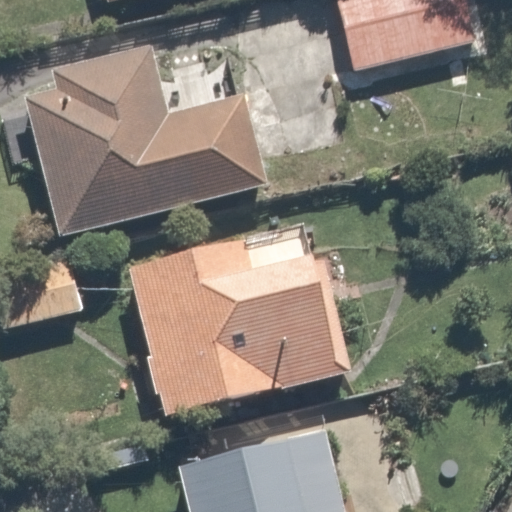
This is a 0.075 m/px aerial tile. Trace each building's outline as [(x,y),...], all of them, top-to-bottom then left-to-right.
[(449,0),(327,0),(348,79),(462,48),(449,0)] [(187,94),(177,49),(13,83),(44,232),(302,178),(280,75),(187,94)] [(112,284),(149,432),(353,381),(316,233),(112,284)] [(0,267),(0,335),(86,316),(71,251),(0,267)] [(175,476),(182,511),(330,511),(316,445),(175,476)]
